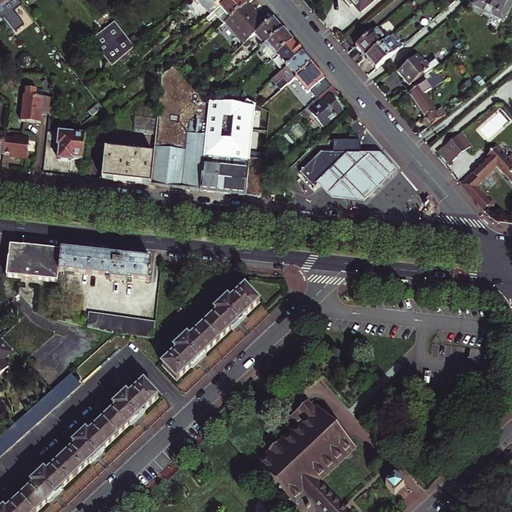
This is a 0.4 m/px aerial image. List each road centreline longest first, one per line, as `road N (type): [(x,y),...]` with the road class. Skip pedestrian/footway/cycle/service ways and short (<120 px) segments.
road 1 (secondary): [(481,241),(0,186)]
road 2 (residential): [(84,511),(317,293),(338,263)]
road 3 (secondary): [(0,226),(338,263)]
road 4 (residential): [(481,241),(279,0)]
road 5 (secondary): [(338,263),(511,281)]
